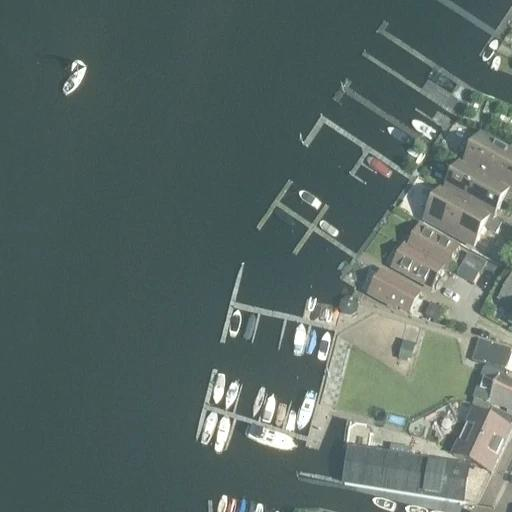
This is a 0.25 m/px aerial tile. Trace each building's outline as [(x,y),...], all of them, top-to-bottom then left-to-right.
[(511,144),(497,137),(498,135),(489,133),(485,139),(511,153),(511,144)] [(462,164),(511,192),(511,153),(485,139),(481,137),(481,138),(474,149),(465,166),(462,164)] [(446,192),(442,191),(494,220),(504,202),(509,191),(511,192),(462,164),(461,165),(455,176),(446,192)] [(435,203),(426,221),(475,247),(484,229),(490,218),(494,220),(442,191),(442,192),(435,203)] [(408,247),(405,245),(404,246),(449,270),(460,249),(419,227),(408,247)] [(448,271),(449,270),(404,246),(393,267),(433,289),(445,269),(448,271)] [(471,258),(465,268),(481,277),(486,266),(471,258)] [(465,268),(460,278),(475,287),(481,277),(465,268)] [(411,313),(422,295),(381,272),(369,293),(398,309),(399,307),(411,313)] [(511,275),(511,276),(498,299),(511,306),(511,321),(510,325),(511,325),(511,275)] [(342,302),(340,311),(343,317),(350,319),(356,315),(358,306),(355,301),(351,300),(347,299),(342,302)] [(436,322),(442,310),(431,304),(425,316),(436,322)] [(511,347),(481,338),(474,360),(506,370),(511,353),(511,347)] [(403,342),(398,360),(407,363),(408,360),(412,361),(416,346),(403,342)] [(508,409),(506,413),(511,415),(511,381),(508,380),(487,371),(472,407),(488,414),(493,402),(508,409)] [(475,411),(453,454),(477,466),(491,473),(493,469),(507,441),(511,430),(511,429),(498,422),(475,411)] [(345,485),(345,486),(363,488),(463,504),(467,477),(469,468),(447,464),(411,459),(413,450),(391,447),(390,455),(350,449),(350,453),(345,481),(345,485)]
